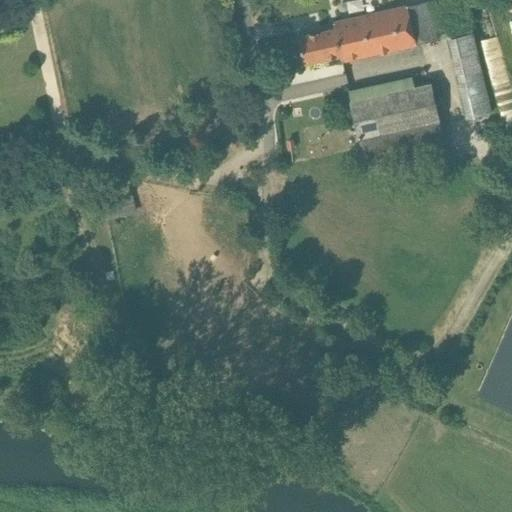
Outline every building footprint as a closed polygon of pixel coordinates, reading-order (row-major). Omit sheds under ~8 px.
[(439,39),(430,0),(429,0),(334,22),(335,27),(299,36),(306,63),(341,55),(342,60),(419,43),(439,39)] [(447,41),(466,119),(492,112),(474,34),(447,41)] [(350,99),(362,152),(367,173),(448,153),(443,135),(431,81),(415,84),(412,74),(348,88),(350,99)] [(106,220),(137,212),(128,177),(97,185),(106,220)] [(511,318),(480,390),(511,404),(511,318)]
